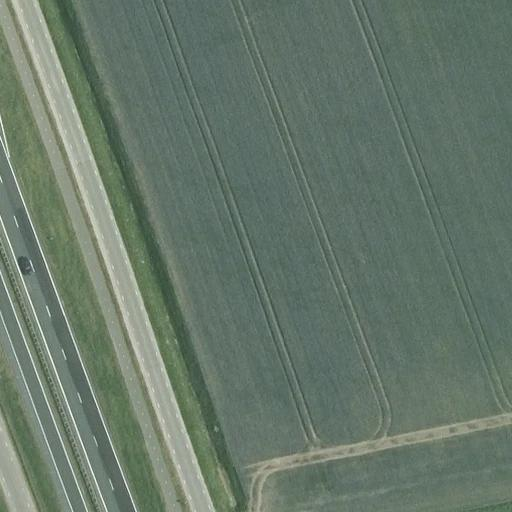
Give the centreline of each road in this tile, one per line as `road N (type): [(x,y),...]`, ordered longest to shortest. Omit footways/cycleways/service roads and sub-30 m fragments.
road 1 (tertiary): [(24,0),(203,511)]
road 2 (trunk): [(120,511),(0,181)]
road 3 (trunk): [(0,297),(78,511)]
